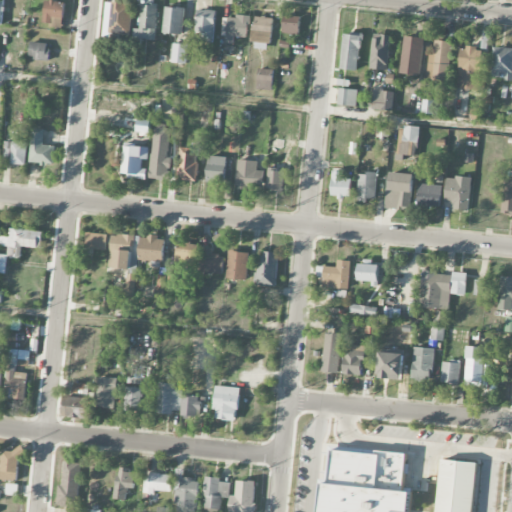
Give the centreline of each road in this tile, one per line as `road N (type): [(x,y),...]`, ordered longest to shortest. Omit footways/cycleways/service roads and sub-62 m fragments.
road 1 (residential): [(37,511),(91,0)]
road 2 (residential): [(511,249),(0,196)]
road 3 (residential): [(290,402),(330,0)]
road 4 (residential): [(284,456),(0,428)]
road 5 (residential): [(511,421),(290,402)]
road 6 (residential): [(511,15),(359,0)]
